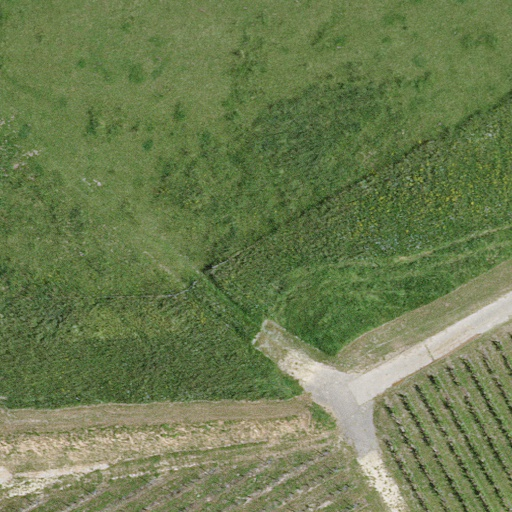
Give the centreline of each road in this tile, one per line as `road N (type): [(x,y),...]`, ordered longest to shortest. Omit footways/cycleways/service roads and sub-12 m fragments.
road 1 (track): [(330,400),(0,156)]
road 2 (track): [(330,400),(0,421)]
road 3 (track): [(511,311),(330,400)]
